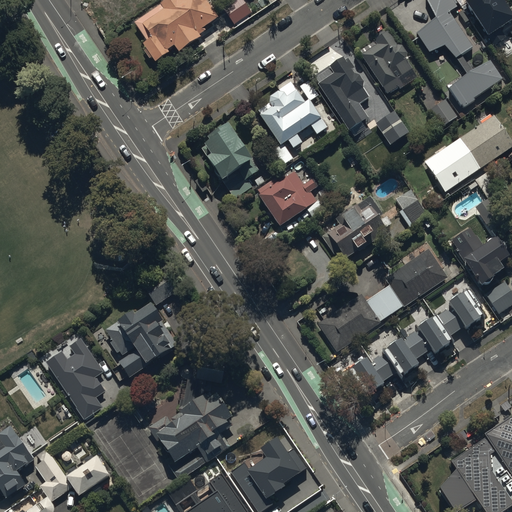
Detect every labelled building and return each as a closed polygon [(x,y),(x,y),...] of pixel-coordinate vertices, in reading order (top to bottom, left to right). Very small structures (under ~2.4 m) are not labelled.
[(174,46),(179,54),(202,38),(198,33),(218,19),(204,0),(167,0),(159,6),(133,24),(146,42),(142,45),(156,64),(170,55),(167,51),(174,46)] [(232,0),(222,8),(235,26),(252,14),(242,0),(232,0)] [(472,51),(449,16),(457,11),(450,0),(426,0),(426,1),(436,22),(428,27),(428,26),(422,30),(423,32),(416,37),(431,58),(444,49),(454,64),(456,62),(468,79),(450,90),(465,111),(475,104),(473,101),(502,82),(489,63),(473,74),(462,58),(472,51)] [(465,0),(489,34),(511,18),(511,11),(504,0),(465,0)] [(377,43),(358,55),(387,97),(398,90),(400,93),(417,81),(406,64),(407,58),(403,51),(397,50),(388,36),(386,37),(384,34),(375,40),(377,43)] [(343,62),(313,83),(349,135),(369,122),(360,108),(369,102),(363,92),(364,87),(360,80),(354,79),(351,74),(355,72),(349,62),(345,65),(343,62)] [(269,107),(258,115),(280,149),(288,144),(293,151),(301,146),(297,139),(311,130),(316,138),(327,131),(309,104),(304,106),(291,86),(280,93),(283,97),(278,96),(271,101),(269,107)] [(457,120),(445,103),(436,109),(435,108),(427,114),(440,132),(457,120)] [(409,136),(393,114),(374,128),(390,149),(409,136)] [(511,150),(511,145),(493,118),(447,150),(442,142),(419,157),(436,182),(427,188),(433,197),(441,192),(445,197),(511,150)] [(258,175),(227,132),(224,134),(222,133),(212,140),(214,142),(208,145),(210,147),(201,153),(209,164),(206,166),(222,188),(224,187),(235,201),(251,190),(247,184),(258,175)] [(274,182),(255,196),(280,232),(306,213),(311,220),(326,210),(320,202),(317,204),(310,195),(316,191),(310,183),(303,188),(295,176),(278,187),(274,182)] [(426,221),(409,193),(395,202),(402,212),(400,214),(410,230),(426,221)] [(372,203),(370,201),(355,211),(352,206),(338,215),(342,220),(336,224),(340,229),(329,237),(328,236),(322,240),(338,262),(341,259),(344,263),(356,255),(357,257),(387,236),(385,233),(392,228),(385,219),(384,220),(379,213),(381,212),(374,202),(372,203)] [(460,232),(463,236),(452,242),(458,250),(456,252),(464,265),(462,266),(482,293),(504,276),(499,270),(511,260),(511,259),(508,254),(508,253),(508,252),(507,252),(507,251),(507,250),(506,250),(506,249),(505,248),(504,247),(503,247),(503,246),(502,246),(501,246),(497,240),(483,249),(476,238),(475,239),(470,231),(466,234),(463,230),(460,232)] [(405,262),(408,266),(385,282),(389,288),(365,305),(359,296),(337,310),(338,312),(317,327),(337,356),(380,326),(379,325),(402,309),(403,311),(447,281),(428,253),(426,254),(423,250),(405,262)] [(146,294),(156,309),(178,294),(168,279),(146,294)] [(511,295),(504,284),(485,296),(499,317),(511,308),(511,295)] [(366,361),(352,371),(370,397),(384,387),(381,383),(396,373),(399,378),(403,376),(404,377),(418,367),(414,361),(431,349),(435,356),(452,344),(448,337),(463,327),(466,331),(481,321),(479,319),(482,318),(465,294),(449,305),(451,308),(418,331),(417,330),(368,365),(366,361)] [(152,311),(148,314),(146,311),(139,316),(140,319),(137,321),(135,318),(122,326),(120,324),(105,334),(113,346),(112,347),(118,356),(121,354),(123,358),(134,351),(137,355),(120,367),(130,381),(147,370),(148,371),(171,355),(170,354),(178,349),(152,311)] [(102,372),(79,339),(68,347),(72,354),(65,359),(60,352),(45,362),(84,419),(101,408),(94,398),(106,389),(96,375),(102,372)] [(226,368),(192,363),(191,369),(186,369),(181,373),(181,381),(188,383),(183,410),(179,413),(180,415),(169,422),(167,419),(148,432),(174,470),(197,454),(199,458),(173,475),(179,484),(205,467),(230,450),(221,437),(229,432),(226,427),(232,423),(217,400),(213,402),(210,396),(204,400),(206,386),(223,388),(226,368)] [(457,474),(441,496),(452,511),(465,511),(477,503),(483,511),(509,511),(511,510),(511,420),(485,440),(487,443),(452,466),(457,474)] [(0,490),(5,499),(25,485),(17,473),(29,465),(28,464),(33,460),(10,427),(0,433),(0,490)] [(245,463),(231,473),(257,511),(268,511),(275,508),(271,501),(286,491),(284,488),(306,473),(292,451),(286,454),(277,441),(261,452),(268,463),(253,474),(245,463)] [(111,480),(98,461),(67,483),(46,452),(37,458),(42,466),(36,469),(48,486),(41,490),(47,500),(30,511),(55,511),(55,510),(55,509),(54,509),(54,508),(54,507),(53,507),(53,506),(52,506),(52,505),(73,491),(80,502),(111,480)] [(247,511),(222,474),(209,483),(216,494),(188,511),(247,511)] [(198,494),(189,481),(169,495),(177,508),(198,494)]
